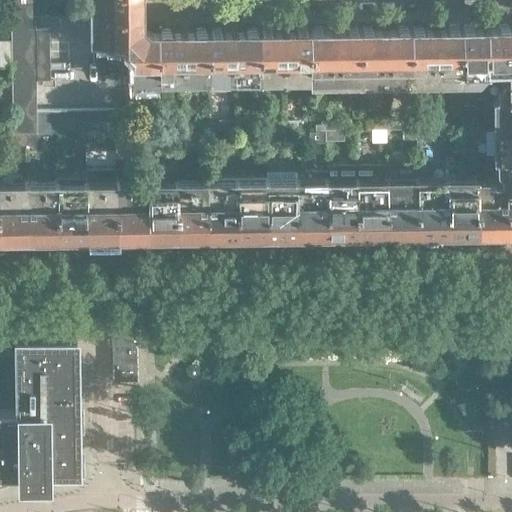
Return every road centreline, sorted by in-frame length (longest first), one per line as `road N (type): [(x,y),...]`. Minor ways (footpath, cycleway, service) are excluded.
road 1 (residential): [(0,262),(511,254)]
road 2 (residential): [(105,341),(108,500)]
